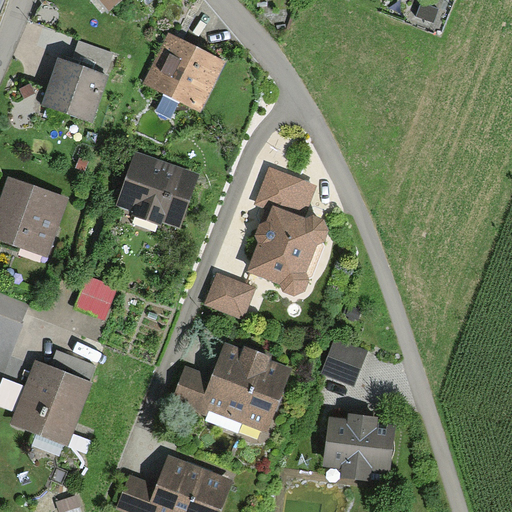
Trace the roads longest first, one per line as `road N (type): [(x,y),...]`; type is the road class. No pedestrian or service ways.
road 1 (track): [(300,101),(358,205),(412,347),(461,511)]
road 2 (residential): [(219,0),(300,101)]
